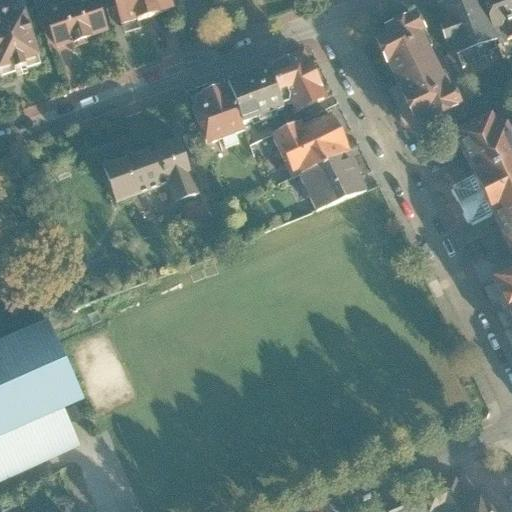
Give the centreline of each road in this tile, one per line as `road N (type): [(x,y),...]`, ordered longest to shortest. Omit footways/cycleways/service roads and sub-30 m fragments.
road 1 (residential): [(511,395),(324,20)]
road 2 (residential): [(0,140),(324,20)]
road 3 (residential): [(316,511),(511,431)]
